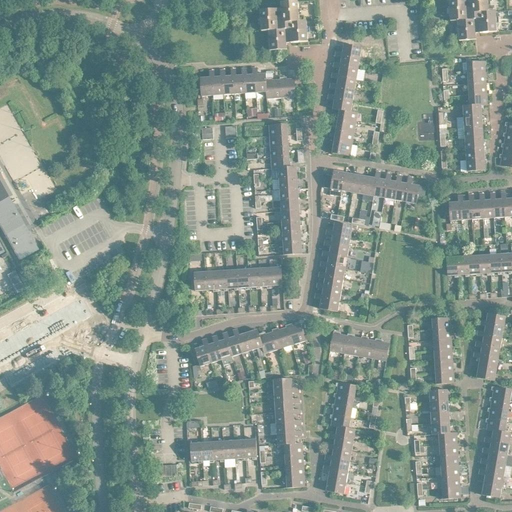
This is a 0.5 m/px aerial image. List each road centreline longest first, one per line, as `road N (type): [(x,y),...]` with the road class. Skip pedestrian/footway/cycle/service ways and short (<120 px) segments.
road 1 (unclassified): [(144,33),(168,64),(180,113),(148,322)]
road 2 (residential): [(177,337),(303,309),(316,246),(315,155)]
road 3 (residential): [(140,500),(182,492),(183,466),(172,455),(177,337)]
road 4 (unclassified): [(148,322),(131,412),(140,500)]
road 5 (unclassified): [(0,30),(33,15),(85,9),(144,33)]
road 6 (residential): [(330,15),(315,155)]
